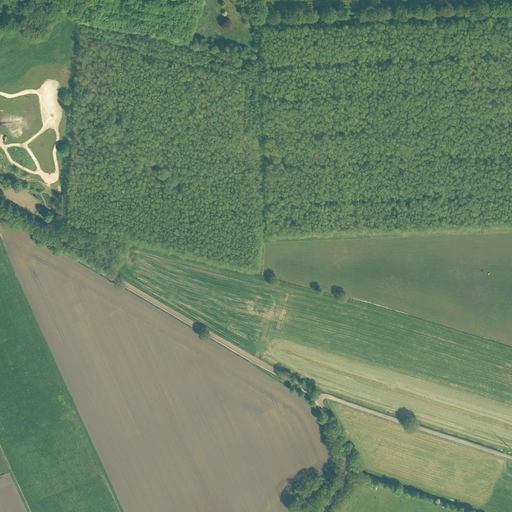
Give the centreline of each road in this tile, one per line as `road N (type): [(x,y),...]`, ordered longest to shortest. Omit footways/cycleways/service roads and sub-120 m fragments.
road 1 (track): [(320,511),(346,460),(317,396),(0,210)]
road 2 (track): [(511,229),(262,237)]
road 3 (track): [(317,396),(511,457)]
